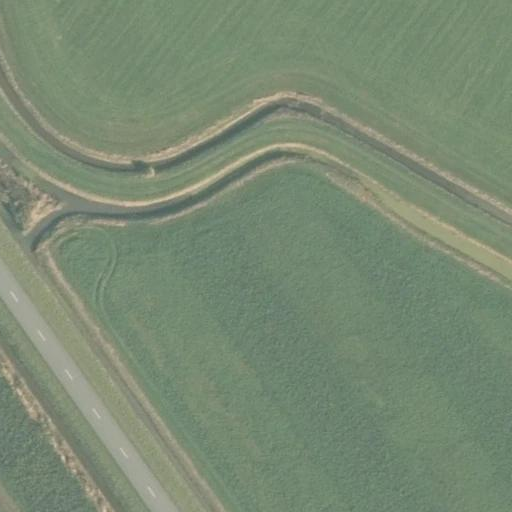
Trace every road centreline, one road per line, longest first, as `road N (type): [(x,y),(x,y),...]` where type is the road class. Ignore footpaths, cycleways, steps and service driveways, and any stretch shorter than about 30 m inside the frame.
road 1 (track): [(511,250),(310,137),(275,137),(169,182),(108,186),(65,171),(0,113)]
road 2 (secondary): [(164,511),(0,277)]
